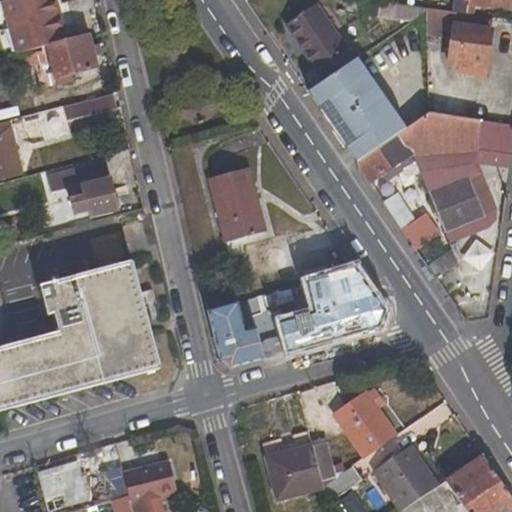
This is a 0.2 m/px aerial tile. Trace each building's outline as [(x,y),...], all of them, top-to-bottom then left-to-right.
[(54,0),(9,0),(5,1),(19,57),(65,45),(54,0)] [(454,0),(453,12),(466,15),(468,5),(468,0),(454,0)] [(511,0),(468,0),(468,5),(511,10),(511,8),(511,0)] [(379,18),(410,23),(425,12),(425,9),(381,2),(379,18)] [(317,5),(288,26),(324,81),(355,61),(317,5)] [(472,63),(488,66),(494,18),(466,15),(453,12),(425,9),(425,12),(427,23),(454,25),(448,66),(471,70),(472,63)] [(375,42),(389,35),(381,23),(368,33),(375,42)] [(97,69),(90,39),(65,45),(19,57),(8,60),(11,74),(51,64),(57,84),(73,81),(72,75),(97,69)] [(324,81),(309,91),(358,163),(398,135),(408,129),(358,57),(355,61),(324,81)] [(67,122),(116,109),(113,94),(64,108),(67,122)] [(477,152),(479,149),(511,154),(511,147),(511,125),(430,114),(408,129),(398,135),(413,155),(477,152)] [(0,181),(22,176),(9,122),(0,124),(0,181)] [(358,163),(373,184),(413,155),(398,135),(358,163)] [(88,214),(89,221),(118,213),(105,163),(48,178),(51,193),(67,189),(74,217),(88,214)] [(225,243),(265,234),(248,171),(209,181),(225,243)] [(484,216),(469,179),(430,196),(445,233),(484,216)] [(398,194),(386,203),(417,250),(441,235),(428,215),(417,222),(398,194)] [(488,311),(491,236),(468,235),(466,310),(488,311)] [(452,251),(429,267),(436,278),(458,263),(452,251)] [(55,315),(59,333),(13,345),(0,348),(0,412),(160,369),(133,263),(40,287),(47,317),(55,315)] [(381,327),(377,303),(352,267),(307,278),(317,313),(282,323),(291,352),(381,327)] [(247,331),(240,298),(208,310),(219,359),(234,369),(267,359),(259,328),(247,331)] [(334,417),(363,460),(396,437),(375,407),(382,400),(375,391),(368,396),(364,395),(334,417)] [(322,489),(311,447),(307,431),(262,445),(265,458),(276,501),(322,489)] [(337,478),(326,444),(311,447),(322,489),(337,478)] [(373,475),(399,511),(400,511),(438,486),(411,448),(373,475)] [(444,482),(464,511),(511,511),(511,500),(482,457),(444,482)] [(52,511),(89,502),(79,461),(37,473),(47,511),(52,511)] [(176,496),(169,464),(122,477),(127,497),(130,511),(162,511),(159,501),(176,496)] [(361,482),(352,468),(337,478),(322,489),(327,506),(361,482)] [(127,497),(122,477),(120,470),(106,474),(113,501),(127,497)] [(130,511),(127,497),(113,501),(111,502),(113,511),(130,511)]
